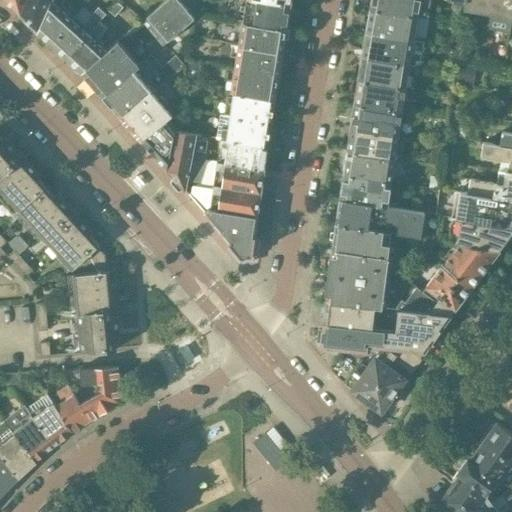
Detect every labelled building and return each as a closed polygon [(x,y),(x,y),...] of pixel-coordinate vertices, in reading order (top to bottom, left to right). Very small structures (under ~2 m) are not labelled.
[(6,0),(20,13),(25,0),(6,0)] [(25,0),(20,13),(39,31),(52,0),(25,0)] [(52,0),(39,31),(44,36),(43,41),(50,48),(53,44),(73,18),(60,6),(64,0),(52,0)] [(142,19),(153,32),(187,4),(184,1),(181,4),(178,0),(164,0),(142,19)] [(267,0),(245,0),(242,20),(286,27),(290,4),(267,0)] [(371,0),(370,10),(417,17),(419,0),(371,0)] [(511,17),(511,13),(511,0),(463,0),(463,3),(462,8),(511,17)] [(116,2),(109,10),(115,15),(122,7),(116,2)] [(190,8),(187,4),(153,32),(154,33),(164,44),(194,19),(187,11),(190,8)] [(73,18),(53,44),(50,48),(56,53),(61,52),(68,59),(97,23),(99,22),(106,14),(99,7),(81,27),(73,18)] [(370,10),(367,34),(413,41),(423,43),(427,19),(417,17),(370,10)] [(196,15),(195,24),(202,25),(203,16),(196,15)] [(142,19),(118,40),(113,44),(106,50),(82,71),(103,96),(133,70),(139,66),(140,65),(134,58),(144,49),(140,45),(154,33),(153,32),(142,19)] [(242,20),(238,44),(282,51),(286,27),(242,20)] [(76,72),(81,71),(82,71),(106,50),(95,40),(98,36),(99,37),(107,28),(99,22),(97,23),(68,59),(72,63),(72,67),(76,72)] [(367,34),(363,57),(409,64),(413,41),(367,34)] [(238,44),(234,67),(278,74),(282,51),(238,44)] [(468,47),(462,46),(461,56),(471,57),(472,51),(468,47)] [(105,97),(120,115),(137,102),(140,106),(153,93),(164,83),(172,75),(184,66),(174,55),(161,67),(151,55),(140,65),(139,66),(133,70),(103,96),(105,97)] [(418,66),(409,64),(363,57),(359,80),(406,88),(408,73),(417,74),(418,66)] [(190,60),(187,80),(197,81),(200,62),(190,60)] [(460,62),(456,84),(472,86),(476,65),(460,62)] [(234,67),(230,91),(275,98),(278,74),(234,67)] [(359,80),(355,103),(402,111),(406,88),(359,80)] [(178,109),(179,101),(164,83),(153,93),(140,106),(137,102),(120,115),(142,140),(174,112),(177,110),(178,109)] [(199,85),(186,83),(185,93),(198,95),(199,85)] [(271,121),(275,98),(230,91),(227,90),(225,104),(229,105),(228,115),(271,121)] [(355,103),(352,127),(398,134),(402,111),(355,103)] [(166,167),(174,130),(176,120),(178,109),(177,110),(174,112),(142,140),(163,163),(166,167)] [(268,145),(271,121),(228,115),(220,113),(217,137),(220,138),(268,145)] [(188,132),(190,122),(176,120),(174,130),(188,132)] [(352,127),(348,150),(395,157),(398,134),(352,127)] [(174,176),(171,182),(178,190),(185,188),(186,189),(188,191),(190,176),(193,176),(206,158),(209,136),(188,132),(174,130),(166,167),(174,176)] [(445,131),(439,131),(435,134),(434,139),(443,140),(445,131)] [(511,133),(501,132),(499,146),(511,147),(511,133)] [(0,177),(21,158),(0,135),(0,177)] [(268,145),(220,138),(218,145),(227,147),(224,161),(264,167),(268,145)] [(504,173),(510,174),(511,173),(511,147),(499,146),(482,143),(480,156),(506,161),(504,173)] [(348,150),(345,173),(391,181),(395,157),(348,150)] [(443,161),(451,162),(453,153),(444,151),(443,161)] [(0,192),(2,191),(20,210),(46,186),(21,158),(0,177),(0,192)] [(204,211),(209,206),(218,208),(257,214),(261,191),(221,185),(224,170),(215,168),(216,159),(206,158),(193,176),(191,194),(204,211)] [(224,170),(221,185),(261,191),(264,167),(224,161),(216,159),(215,168),(224,170)] [(345,173),(341,197),(387,205),(391,181),(345,173)] [(469,179),(467,193),(511,199),(511,173),(510,174),(504,173),(502,184),(469,179)] [(431,175),(429,187),(438,188),(439,176),(431,175)] [(73,216),(46,186),(20,210),(39,231),(34,235),(42,244),(73,216)] [(511,225),(511,199),(467,193),(460,191),(455,217),(511,225)] [(341,197),(337,221),(367,227),(368,222),(372,223),(373,218),(398,222),(396,231),(420,235),(423,211),(387,205),(341,197)] [(434,213),(436,200),(428,199),(426,212),(434,213)] [(257,214),(218,208),(209,206),(204,211),(226,237),(225,237),(232,245),(230,246),(231,247),(229,249),(236,257),(238,256),(243,262),(255,258),(256,251),(258,251),(260,240),(257,240),(257,239),(255,239),(255,237),(255,236),(254,236),(257,214)] [(438,238),(458,241),(498,248),(504,241),(511,229),(511,225),(455,217),(442,215),(438,238)] [(54,248),(73,269),(88,256),(100,245),(73,216),(42,244),(50,252),(54,248)] [(389,231),(367,227),(337,221),(334,247),(335,247),(386,255),(389,231)] [(7,255),(17,266),(24,259),(19,254),(29,245),(19,235),(10,244),(14,249),(7,255)] [(425,236),(419,260),(428,262),(433,237),(425,236)] [(480,273),(498,248),(458,241),(445,260),(471,279),(477,271),(480,273)] [(88,256),(98,273),(109,272),(108,253),(100,245),(88,256)] [(335,247),(334,247),(330,273),(383,281),(386,255),(335,247)] [(24,259),(17,266),(26,275),(33,269),(24,259)] [(442,264),(423,290),(437,300),(441,296),(456,306),(471,285),(442,264)] [(72,312),(113,308),(109,272),(98,273),(74,275),(76,303),(71,303),(72,312)] [(383,281),(330,273),(326,298),(375,304),(380,305),(383,281)] [(408,309),(450,314),(456,306),(441,296),(437,300),(423,290),(416,286),(405,301),(401,299),(396,306),(399,308),(408,309)] [(375,304),(326,298),(324,320),(335,322),(372,327),(375,304)] [(48,302),(36,303),(37,315),(49,314),(48,302)] [(116,348),(113,308),(72,312),(73,325),(79,324),(81,351),(116,348)] [(335,322),(324,320),(323,330),(319,330),(317,340),(325,349),(337,350),(338,345),(369,350),(370,343),(390,345),(421,350),(423,350),(450,314),(408,309),(399,308),(395,330),(372,327),(335,322)] [(49,314),(37,315),(38,330),(50,329),(49,314)] [(39,342),(40,356),(52,355),(51,341),(39,342)] [(352,389),(369,401),(369,405),(374,409),(379,408),(381,410),(397,389),(401,392),(409,381),(391,367),(396,360),(412,372),(423,357),(421,350),(390,345),(372,370),(368,367),(361,376),(354,370),(345,382),(353,387),(352,389)] [(95,382),(96,386),(120,384),(118,365),(79,368),(80,383),(95,382)] [(34,373),(38,381),(45,379),(41,371),(34,373)] [(12,386),(21,380),(16,373),(4,374),(12,386)] [(72,432),(88,422),(77,404),(79,402),(67,383),(56,391),(61,399),(54,404),(72,432)] [(103,412),(121,401),(120,384),(96,386),(96,387),(93,390),(94,392),(79,402),(77,404),(88,422),(103,412)] [(59,441),(72,432),(54,404),(47,392),(26,406),(30,413),(31,412),(53,445),(59,440),(59,441)] [(4,418),(14,432),(35,461),(53,445),(31,412),(30,413),(26,406),(24,403),(4,418)] [(488,429),(489,433),(483,441),(511,461),(511,432),(497,422),(495,423),(491,424),(488,429)] [(35,461),(14,432),(5,440),(0,433),(0,453),(18,477),(35,461)] [(271,436),(263,442),(280,464),(287,458),(271,436)] [(472,451),(467,458),(469,460),(496,479),(498,481),(511,461),(483,441),(476,451),(472,451)] [(0,494),(18,477),(0,453),(0,494)] [(496,479),(469,460),(467,458),(453,478),(455,480),(442,498),(447,505),(445,507),(448,511),(476,511),(491,501),(486,493),(496,479)] [(500,494),(506,502),(511,497),(511,491),(508,489),(500,494)] [(499,511),(491,501),(476,511),(499,511)]
